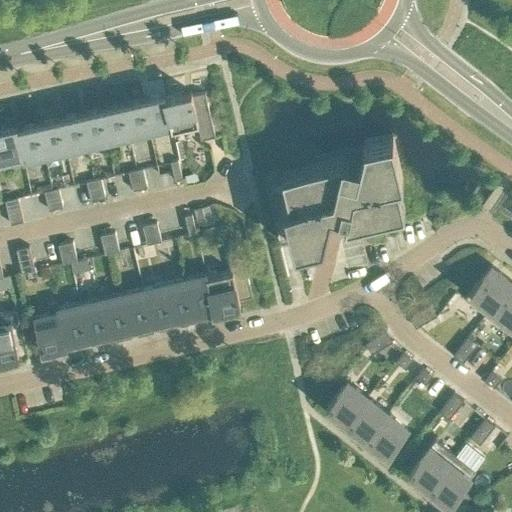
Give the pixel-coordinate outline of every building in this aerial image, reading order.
[(191,89),(165,95),(164,95),(171,124),(170,124),(171,128),(197,122),(201,137),(215,133),(205,89),(192,92),(191,89)] [(165,91),(143,96),(150,129),(170,124),(171,124),(164,95),(165,95),(165,91)] [(143,96),(122,101),(129,134),(150,129),(143,96)] [(122,101),(101,106),(108,138),(129,134),(122,101)] [(101,106),(79,111),(87,143),(108,138),(101,106)] [(79,111),(58,116),(66,148),(87,143),(79,111)] [(58,116),(37,121),(45,153),(66,148),(58,116)] [(37,121),(17,125),(16,126),(23,154),(22,155),(23,158),(45,153),(37,121)] [(16,126),(17,125),(16,122),(0,125),(0,159),(22,155),(23,154),(16,126)] [(342,155),(283,168),(290,200),(284,201),(295,245),(323,239),(327,218),(345,222),(405,209),(397,177),(403,176),(393,132),(365,138),(360,159),(342,155)] [(170,159),(175,178),(182,176),(178,157),(170,159)] [(142,165),(135,167),(140,186),(147,184),(142,165)] [(140,186),(135,167),(128,169),(133,188),(140,186)] [(100,175),(93,177),(98,196),(105,194),(100,175)] [(98,196),(93,177),(86,178),(90,198),(98,196)] [(58,185),(51,186),(56,206),(63,204),(58,185)] [(56,206),(51,186),(44,188),(48,207),(56,206)] [(5,197),(5,198),(10,221),(23,218),(18,194),(5,197)] [(194,208),(197,221),(212,217),(209,204),(194,208)] [(184,213),(189,232),(196,230),(192,211),(184,213)] [(157,219),(149,221),(154,240),(161,238),(157,219)] [(154,240),(149,221),(142,223),(147,242),(154,240)] [(115,229),(107,230),(112,249),(119,248),(115,229)] [(112,249),(107,230),(100,232),(104,251),(112,249)] [(72,238),(65,240),(70,259),(77,258),(72,238)] [(70,259),(65,240),(58,242),(62,261),(70,259)] [(16,246),(22,270),(35,267),(29,243),(16,246)] [(231,268),(207,274),(206,274),(212,303),(212,307),(240,300),(239,297),(252,294),(242,250),(228,253),(231,268)] [(464,296),(484,312),(511,279),(490,263),(464,296)] [(206,270),(184,276),(191,308),(212,303),(206,274),(207,274),(206,270)] [(184,276),(163,280),(170,313),(191,308),(184,276)] [(511,280),(511,279),(484,312),(505,328),(511,319),(511,280)] [(163,280),(142,285),(149,318),(170,313),(163,280)] [(142,285),(121,290),(128,322),(149,318),(142,285)] [(121,290),(100,295),(107,327),(128,322),(121,290)] [(100,295),(79,300),(86,332),(107,327),(100,295)] [(57,305),(58,308),(59,308),(65,337),(66,337),(86,332),(79,300),(57,305)] [(409,315),(415,325),(436,313),(430,302),(409,315)] [(59,308),(58,308),(34,314),(42,346),(67,340),(66,337),(65,337),(59,308)] [(11,319),(0,321),(0,355),(18,351),(11,319)] [(365,340),(371,351),(392,339),(386,328),(365,340)] [(452,352),(462,360),(477,341),(467,333),(452,352)] [(395,359),(405,366),(412,357),(403,350),(395,359)] [(415,374),(425,382),(432,373),(422,365),(415,374)] [(484,377),(493,385),(500,376),(491,368),(484,377)] [(326,403),(347,420),(367,394),(347,378),(326,403)] [(453,390),(438,409),(448,417),(463,398),(453,390)] [(347,420),(366,435),(387,410),(367,394),(347,420)] [(387,410),(366,435),(387,452),(407,426),(387,410)] [(469,434),(479,442),(494,422),(485,415),(469,434)] [(408,469),(429,485),(455,452),(435,436),(408,469)] [(455,452),(429,485),(449,501),(475,468),(455,452)]
